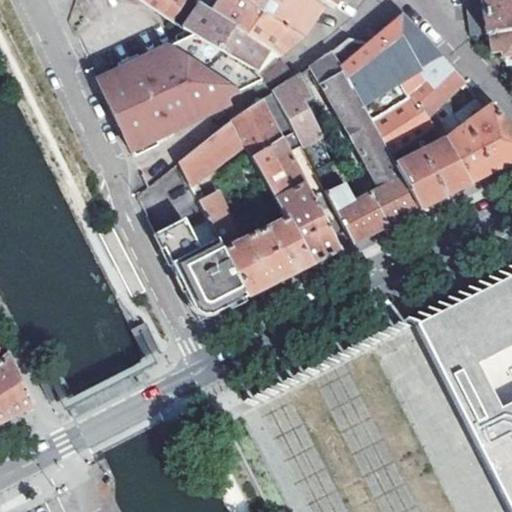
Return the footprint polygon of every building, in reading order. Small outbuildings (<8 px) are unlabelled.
[(144,0),(173,19),(185,0),(144,0)] [(218,0),(210,11),(267,48),(278,55),(300,39),(239,0),(218,0)] [(320,8),(307,0),(239,0),(300,39),(320,8)] [(511,0),(481,0),(481,1),(486,34),(511,30),(511,0)] [(481,1),(467,3),(471,36),(486,34),(481,1)] [(191,31),(251,71),(267,48),(210,11),(198,3),(183,26),(191,31)] [(399,82),(415,105),(452,71),(400,17),(370,42),(389,69),(391,71),(405,62),(411,69),(397,80),(399,82)] [(511,30),(486,34),(488,36),(492,54),(502,53),(502,58),(511,57),(511,30)] [(191,31),(96,80),(130,152),(225,103),(224,96),(257,78),(254,74),(251,71),(191,31)] [(349,38),(327,53),(389,158),(431,128),(430,126),(415,105),(399,82),(376,101),(366,86),(389,69),(370,42),(349,38)] [(389,158),(327,53),(303,69),(324,107),(327,106),(377,188),(352,202),(370,236),(382,230),(403,219),(420,211),(396,171),(389,158)] [(264,86),(289,69),(280,57),(254,74),(257,78),(264,86)] [(430,126),(436,122),(432,117),(465,84),(452,71),(415,105),(430,126)] [(293,76),(268,92),(298,147),(312,138),(316,136),(298,106),(306,100),(293,76)] [(243,145),(284,220),(309,266),(339,251),(286,154),(298,147),(268,92),(229,118),(243,145)] [(441,141),(467,187),(479,180),(495,172),(511,163),(511,131),(489,109),(447,137),(441,141)] [(229,118),(211,134),(227,155),(243,145),(229,118)] [(431,128),(441,141),(447,137),(436,122),(430,126),(431,128)] [(227,155),(211,134),(177,163),(187,182),(227,155)] [(312,171),(326,162),(312,138),(298,147),(312,171)] [(441,141),(396,171),(420,211),(460,190),(467,187),(441,141)] [(326,162),(312,171),(324,193),(339,186),(326,162)] [(339,186),(324,193),(353,245),(357,243),(370,236),(352,202),(342,184),(339,186)] [(214,192),(198,202),(212,229),(229,221),(214,192)] [(229,221),(212,229),(224,251),(249,298),(279,282),(309,266),(284,220),(239,243),(229,221)] [(249,298),(224,251),(203,262),(183,222),(155,236),(199,323),(225,310),(249,298)] [(511,277),(415,326),(477,448),(491,441),(511,481),(511,277)] [(0,363),(0,423),(14,417),(31,408),(8,356),(0,363)] [(477,448),(509,511),(511,511),(511,481),(491,441),(477,448)]
